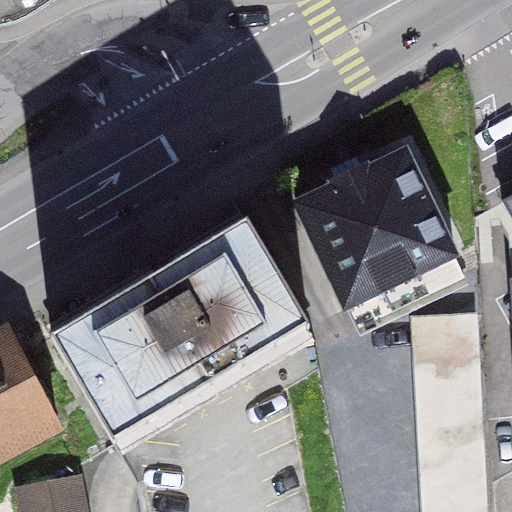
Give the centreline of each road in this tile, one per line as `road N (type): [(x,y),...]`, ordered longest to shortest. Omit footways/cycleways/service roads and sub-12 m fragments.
road 1 (residential): [(0,96),(76,53),(127,43),(180,73),(212,119)]
road 2 (primary): [(212,119),(0,241)]
road 3 (primary): [(418,0),(212,119)]
